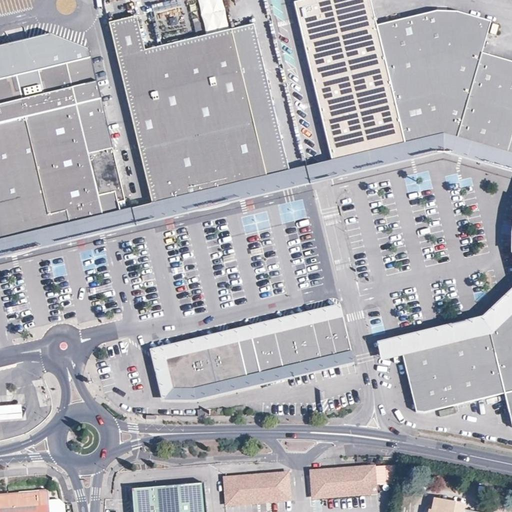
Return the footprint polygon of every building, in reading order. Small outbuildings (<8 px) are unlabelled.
[(0,0),(0,14),(29,9),(26,0),(0,0)] [(445,140),(511,159),(511,309),(489,330),(402,352),(402,353),(416,412),(424,413),(504,394),(511,424),(511,60),(480,52),(490,20),(457,10),(435,11),(376,25),(369,0),(303,0),(295,2),(334,166),(445,140)] [(138,18),(111,24),(154,208),(188,200),(191,205),(236,194),(234,189),(291,176),(286,154),(264,160),(233,31),(146,51),(138,18)] [(255,26),(233,31),(264,160),(286,154),(255,26)] [(89,52),(51,37),(0,48),(0,249),(40,240),(39,235),(89,223),(121,216),(119,204),(126,202),(89,52)] [(511,159),(445,140),(334,166),(320,169),(310,172),(312,181),(322,178),(444,149),(511,169),(511,297),(485,322),(379,347),(381,358),(402,353),(402,352),(489,330),(511,309),(511,159)] [(0,253),(91,232),(149,219),(312,181),(310,172),(291,176),(234,189),(236,194),(191,205),(188,200),(154,208),(146,210),(121,216),(89,223),(39,235),(40,240),(0,249),(0,253)] [(409,193),(418,190),(413,174),(404,177),(409,193)] [(251,338),(343,316),(341,310),(156,355),(167,398),(195,397),(353,359),(352,353),(260,375),(247,378),(233,381),(173,396),(164,359),(208,348),(238,341),(251,338)] [(352,353),(343,316),(251,338),(253,346),(257,363),(260,375),(352,353)] [(238,341),(208,348),(217,385),(233,381),(247,378),(244,365),(257,363),(253,346),(240,349),(238,341)] [(208,348),(164,359),(173,396),(217,385),(208,348)] [(17,422),(24,421),(22,409),(16,409),(6,410),(0,410),(0,423),(7,423),(17,422)] [(375,466),(318,469),(318,474),(315,477),(310,477),(311,496),(377,492),(375,466)] [(310,470),(310,477),(315,477),(318,474),(318,469),(310,470)] [(288,473),(224,478),(226,503),(290,498),(288,473)] [(205,511),(203,484),(131,490),(132,511),(205,511)] [(48,511),(48,501),(47,491),(0,494),(0,511),(48,511)] [(464,506),(433,499),(430,511),(428,510),(427,511),(468,511),(463,511),(464,506)] [(58,501),(48,501),(48,511),(64,511),(64,505),(58,501)]
